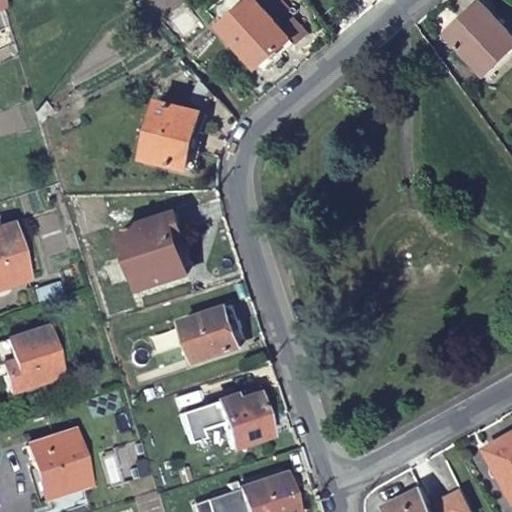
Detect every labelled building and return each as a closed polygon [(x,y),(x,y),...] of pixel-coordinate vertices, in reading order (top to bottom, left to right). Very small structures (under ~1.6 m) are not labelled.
[(258,0),(257,0),(225,30),(263,71),(282,55),(279,51),(294,38),(258,0)] [(511,35),(484,3),(450,30),(483,71),(511,47),(511,35)] [(212,114),(163,101),(149,156),(202,169),(212,130),(208,129),(212,114)] [(180,210),(126,228),(145,284),(189,271),(188,266),(195,263),(191,253),(195,251),(189,231),(187,232),(180,210)] [(10,228),(0,231),(0,293),(28,284),(10,228)] [(232,305),(187,319),(200,359),(246,344),(232,305)] [(48,332),(0,347),(0,361),(11,395),(63,378),(48,332)] [(232,394),(180,410),(189,438),(225,426),(231,446),(270,435),(256,393),(234,400),(232,394)] [(76,436),(29,451),(46,503),(93,488),(76,436)] [(511,437),(488,450),(511,491),(511,437)] [(299,511),(286,472),(208,498),(212,511),(299,511)] [(422,492),(387,511),(433,511),(431,509),(422,492)] [(472,511),(461,492),(431,509),(433,511),(472,511)]
